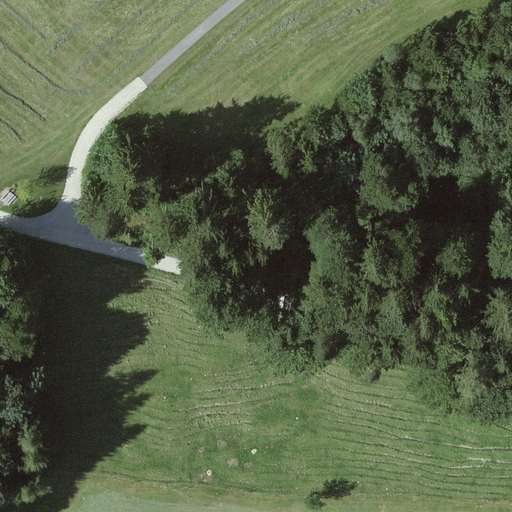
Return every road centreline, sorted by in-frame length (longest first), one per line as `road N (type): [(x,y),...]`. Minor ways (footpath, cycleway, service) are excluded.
road 1 (track): [(73,241),(368,329),(511,394)]
road 2 (track): [(238,0),(108,114),(82,148),(73,241)]
